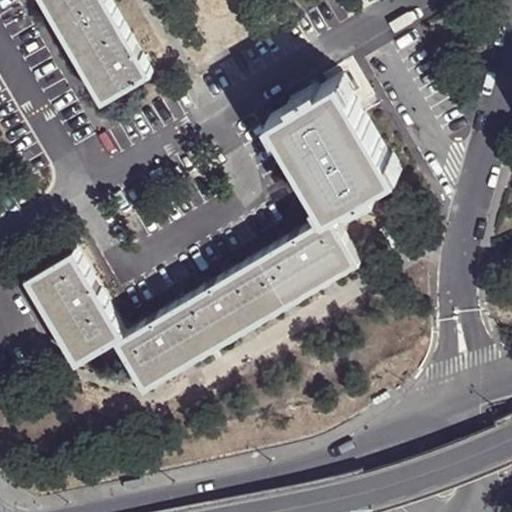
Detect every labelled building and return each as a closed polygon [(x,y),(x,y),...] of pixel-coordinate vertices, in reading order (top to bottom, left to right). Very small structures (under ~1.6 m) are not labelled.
[(46,0),(105,98),(154,70),(146,55),(137,41),(112,0),(46,0)] [(137,41),(146,55),(151,52),(143,38),(137,41)] [(343,73),(352,86),(357,84),(348,70),(343,73)] [(294,101),(274,114),(282,127),(323,198),(331,212),(335,209),(352,199),(379,183),(401,169),(392,153),(352,86),(343,73),(321,85),(294,101)] [(319,81),(292,96),(294,101),(321,85),(319,81)] [(282,127),(274,114),(269,116),(278,130),(282,127)] [(201,147),(186,155),(195,169),(209,160),(201,147)] [(392,153),(401,169),(405,165),(397,151),(392,153)] [(379,183),(352,199),(354,204),(382,190),(379,183)] [(331,212),(323,198),(318,200),(325,213),(331,212)] [(128,331),(119,337),(148,385),(363,259),(335,209),(331,212),(325,213),(303,227),(291,233),(234,267),(218,277),(207,284),(159,311),(146,319),(128,331)] [(291,233),(303,227),(301,223),(288,230),(291,233)] [(78,245),(30,274),(79,359),(119,337),(128,331),(103,288),(96,276),(78,245)] [(207,284),(218,277),(215,272),(204,279),(207,284)] [(96,276),(103,288),(109,283),(102,273),(96,276)] [(146,319),(159,311),(157,308),(144,315),(146,319)]
